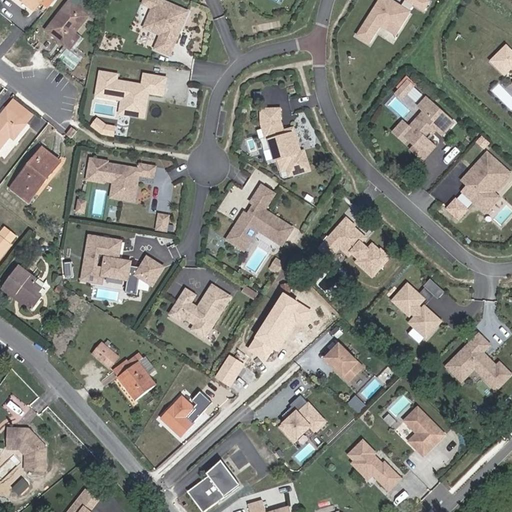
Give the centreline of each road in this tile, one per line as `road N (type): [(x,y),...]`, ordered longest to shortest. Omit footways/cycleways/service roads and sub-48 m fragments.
road 1 (residential): [(320,35),(322,91),(352,146),(457,243),(511,263)]
road 2 (residential): [(320,35),(257,53),(220,83),(190,244)]
road 3 (residential): [(0,330),(34,355),(166,511)]
